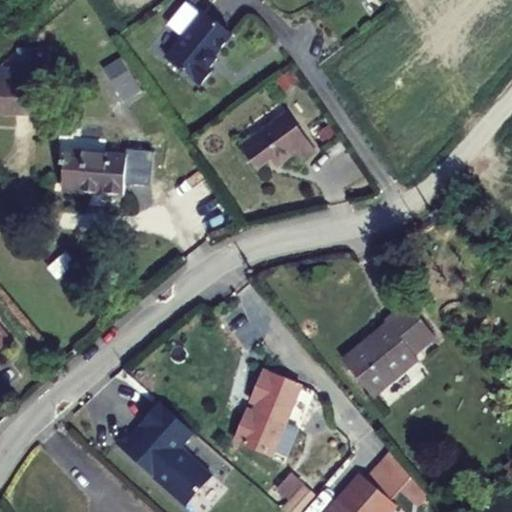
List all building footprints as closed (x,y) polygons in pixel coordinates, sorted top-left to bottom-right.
[(201,2),(163,46),(196,75),(209,61),(205,59),(214,49),(211,47),(229,26),(201,2)] [(290,57),(277,67),(285,79),(299,69),(290,57)] [(45,78),(0,79),(0,112),(46,111),(45,78)] [(292,107),(244,141),(261,164),(274,155),(278,161),(298,147),(304,155),(318,145),(292,107)] [(143,148),(80,145),(79,179),(120,181),(119,188),(141,189),(143,148)] [(0,360),(27,341),(0,302),(0,360)] [(343,362),(373,399),(418,361),(415,357),(437,340),(407,304),(386,322),(388,326),(343,362)] [(298,431),(284,426),(300,388),(264,374),(251,404),(257,406),(253,415),(247,413),(236,443),(272,457),(273,454),(287,459),(298,431)] [(196,434),(163,405),(143,427),(146,430),(139,439),(131,432),(119,446),(190,508),(216,478),(183,449),(196,434)] [(392,511),(397,506),(361,476),(330,511),(392,511)] [(305,489),(284,511),(303,511),(316,498),(305,489)]
